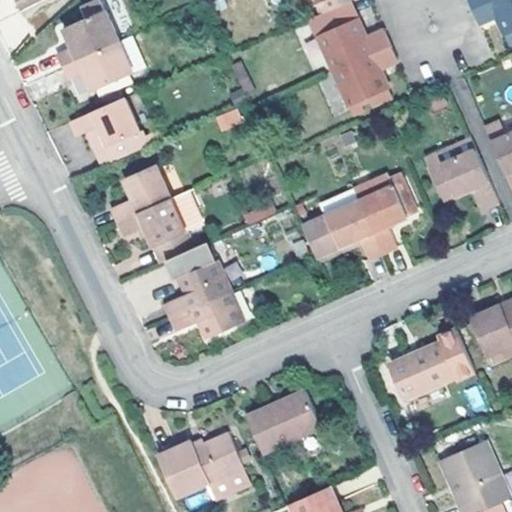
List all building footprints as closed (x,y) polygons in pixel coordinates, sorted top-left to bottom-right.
[(64,66),(119,41),(100,0),(92,0),(81,5),(87,17),(64,27),(70,42),(71,46),(57,52),(64,66)] [(316,0),(322,13),(344,3),(349,0),(316,0)] [(494,0),(468,0),(473,10),(494,0)] [(511,0),(494,0),(473,10),(479,25),(496,17),(498,21),(505,37),(511,34),(511,0)] [(308,19),(332,72),(390,46),(383,29),(363,38),(361,33),(355,18),(351,19),(344,3),(322,13),(308,19)] [(128,75),(133,73),(146,67),(132,36),(119,41),(64,66),(69,79),(83,73),(91,91),(95,89),(128,75)] [(396,60),(390,46),(332,72),(347,107),(366,99),(386,89),(379,74),(377,69),(396,60)] [(128,75),(95,89),(99,97),(132,82),(128,75)] [(386,89),(366,99),(371,109),(390,100),(386,89)] [(125,98),(73,121),(79,135),(87,132),(100,126),(108,143),(116,162),(147,148),(125,98)] [(237,109),(219,117),(224,129),(242,121),(237,109)] [(100,126),(87,132),(95,149),(108,143),(100,126)] [(511,133),(493,142),(511,186),(511,133)] [(448,181),(455,196),(476,188),(484,207),(499,201),(477,149),(430,170),(437,185),(448,181)] [(120,221),(172,198),(157,164),(126,178),(135,198),(114,207),(120,221)] [(355,188),(360,201),(393,186),(404,182),(400,173),(389,178),(388,174),(355,188)] [(448,181),(437,185),(444,200),(455,196),(448,181)] [(404,182),(393,186),(407,218),(418,213),(404,182)] [(393,186),(360,201),(383,252),(397,246),(389,226),(407,218),(393,186)] [(317,259),(340,247),(360,239),(363,245),(368,258),(383,252),(360,201),(355,188),(322,202),(327,215),(303,226),(317,259)] [(172,198),(120,221),(126,236),(147,227),(162,264),(169,262),(194,250),(185,228),(203,219),(190,190),(172,198)] [(270,198),(241,211),(247,225),(276,212),(270,198)] [(320,264),(363,245),(360,239),(340,247),(317,259),(320,264)] [(167,303),(173,317),(231,291),(218,260),(211,243),(194,250),(169,262),(176,279),(181,277),(189,293),(167,303)] [(231,291),(173,317),(179,331),(201,322),(208,338),(244,322),(231,291)] [(506,313),(511,310),(511,300),(502,305),(506,313)] [(497,363),(508,358),(505,351),(511,347),(511,310),(506,313),(502,305),(474,318),(492,357),(494,356),(497,363)] [(409,358),(394,365),(410,399),(460,377),(461,380),(480,372),(460,329),(441,337),(443,343),(409,358)] [(400,338),(386,345),(394,365),(409,358),(400,338)] [(477,385),(464,391),(474,413),(487,407),(477,385)] [(282,401),(250,415),(266,452),(324,425),(308,389),(282,401)] [(194,440),(163,453),(182,495),(218,479),(245,467),(248,465),(233,432),(208,443),(198,448),(195,441),(194,440)] [(198,448),(208,443),(205,437),(195,441),(198,448)] [(511,491),(488,439),(451,457),(469,499),(463,501),(467,511),(482,511),(504,503),(511,499),(511,491)] [(444,460),(463,501),(469,499),(451,457),(444,460)] [(245,467),(218,479),(225,494),(252,482),(245,467)] [(297,511),(344,511),(332,485),(293,503),(297,511)] [(482,511),(507,511),(504,503),(482,511)]
